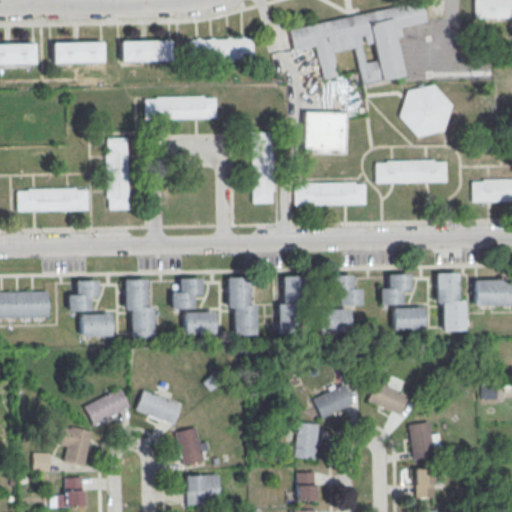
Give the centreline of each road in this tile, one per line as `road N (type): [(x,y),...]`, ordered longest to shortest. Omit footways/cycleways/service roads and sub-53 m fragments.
road 1 (residential): [(511,238),(0,249)]
road 2 (residential): [(221,244),(222,166),(196,157),(158,170),(153,246)]
road 3 (residential): [(204,0),(0,7)]
road 4 (residential): [(379,511),(378,450),(362,439),(345,448),(345,511)]
road 5 (residential): [(113,511),(112,458),(131,443),(146,453),(148,511)]
